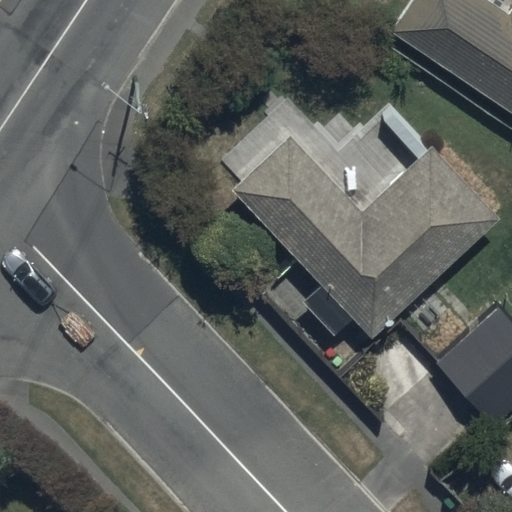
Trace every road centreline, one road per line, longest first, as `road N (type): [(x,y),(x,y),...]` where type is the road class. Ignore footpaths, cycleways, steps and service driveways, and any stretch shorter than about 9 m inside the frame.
road 1 (residential): [(0,211),(283,511)]
road 2 (tertiary): [(84,0),(0,128)]
